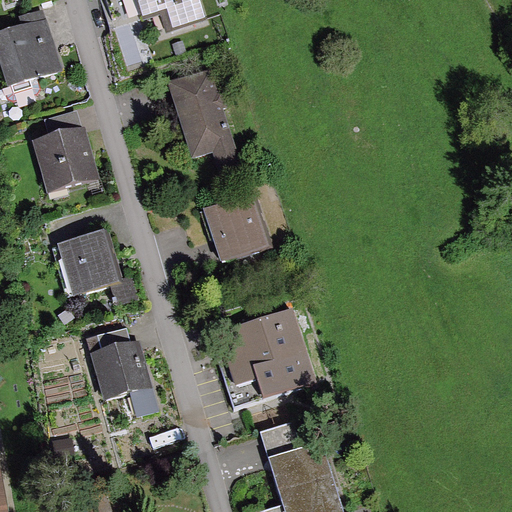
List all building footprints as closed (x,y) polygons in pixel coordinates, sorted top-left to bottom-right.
[(207,22),(199,0),(100,0),(110,29),(142,19),(143,24),(162,18),(167,35),(207,22)] [(23,29),(0,36),(0,69),(7,90),(4,91),(8,101),(14,104),(38,96),(42,89),(39,81),(64,74),(44,11),(19,19),(23,29)] [(211,72),(168,85),(192,162),(213,155),(219,173),(241,166),(223,111),(228,109),(223,92),(218,94),(211,72)] [(50,138),(32,143),(47,197),(100,182),(86,130),(82,130),(77,113),(45,122),(50,138)] [(257,195),(202,212),(220,265),(274,248),(257,195)] [(109,234),(58,248),(73,301),(110,290),(115,309),(140,302),(133,278),(123,281),(109,234)] [(218,362),(235,412),(316,385),(292,314),(266,322),(259,302),(228,312),(235,332),(225,335),(232,358),(218,362)] [(127,331),(87,342),(105,405),(131,398),(155,391),(141,342),(131,345),(127,331)] [(162,413),(155,391),(131,398),(138,420),(162,413)] [(294,424),(259,435),(281,507),(266,511),(344,511),(323,444),(304,450),(302,446),(309,444),(304,428),(296,430),(294,424)] [(112,511),(107,495),(71,505),(72,511),(112,511)]
